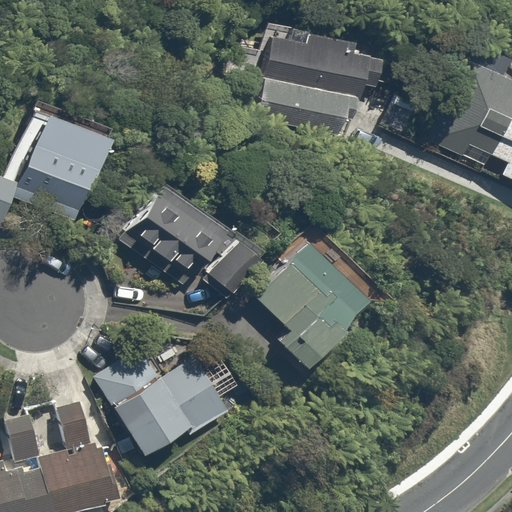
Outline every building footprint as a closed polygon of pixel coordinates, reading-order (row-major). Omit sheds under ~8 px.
[(366,35),(263,18),(249,112),(340,126),(345,89),(357,91),(366,35)] [(511,73),(455,48),(417,132),(458,150),(462,142),(498,159),(494,166),(511,173),(511,73)] [(103,129),(23,102),(2,164),(0,163),(0,217),(1,218),(8,198),(72,220),(103,129)] [(217,216),(152,172),(118,222),(182,267),(217,216)] [(310,225),(249,289),(283,320),(271,332),(296,356),(368,280),(310,225)] [(253,244),(228,226),(198,270),(223,288),(253,244)] [(138,337),(87,371),(141,448),(178,423),(186,434),(229,404),(192,351),(169,366),(163,358),(156,363),(138,337)] [(0,511),(51,511),(51,509),(114,492),(100,438),(88,441),(76,396),(45,404),(56,447),(35,453),(24,410),(0,416),(0,425),(8,459),(0,460),(0,511)]
